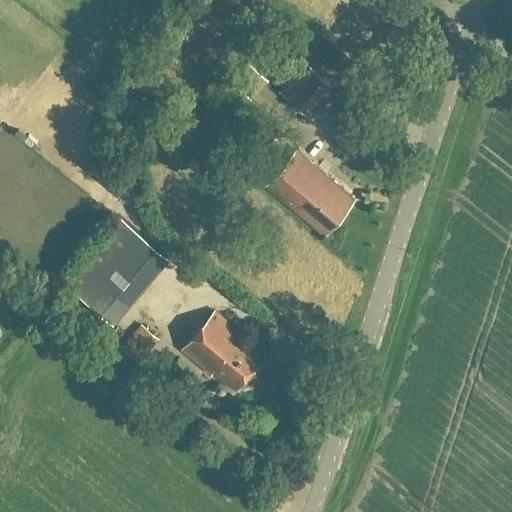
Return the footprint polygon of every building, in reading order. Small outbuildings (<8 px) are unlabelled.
[(341,74),(353,61),(343,53),(332,66),(341,74)] [(305,115),(331,86),(315,72),(290,101),(305,115)] [(324,235),(353,200),(295,151),(266,186),(324,235)] [(133,170),(115,191),(127,201),(144,180),(133,170)] [(114,292),(138,307),(171,256),(159,248),(136,282),(125,275),(114,292)] [(140,309),(167,333),(174,325),(148,301),(140,309)] [(213,372),(235,390),(263,357),(240,338),(243,335),(213,311),(180,350),(211,375),(213,372)]
